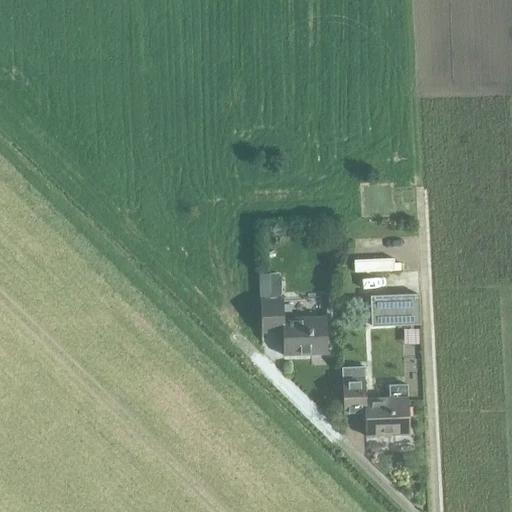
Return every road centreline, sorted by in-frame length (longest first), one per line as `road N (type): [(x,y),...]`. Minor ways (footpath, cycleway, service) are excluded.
road 1 (track): [(435,511),(408,0)]
road 2 (track): [(233,334),(140,235),(125,47)]
road 3 (residential): [(412,511),(233,334)]
